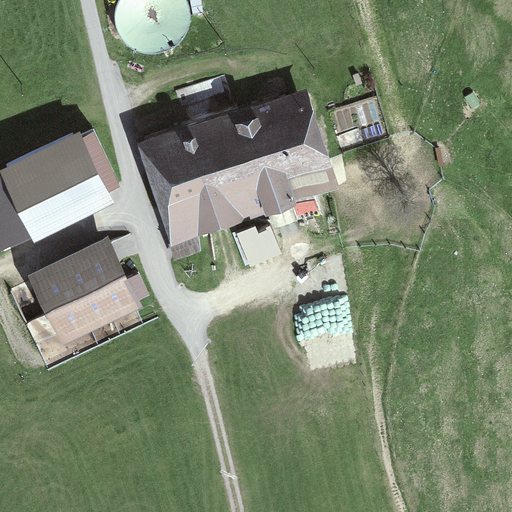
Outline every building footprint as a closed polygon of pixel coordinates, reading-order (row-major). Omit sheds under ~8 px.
[(123,0),(124,40),(186,40),(186,0),(123,0)] [(242,119),(237,105),(144,135),(177,237),(171,238),(177,256),(201,248),(195,231),(290,200),(296,220),(321,212),(315,191),(326,187),(298,101),(242,119)] [(90,129),(6,170),(33,225),(116,185),(90,129)] [(271,226),(259,231),(256,224),(240,231),(252,261),(281,249),(271,226)] [(0,240),(4,249),(30,238),(26,228),(0,240)] [(132,298),(105,244),(38,278),(65,331),(132,298)]
